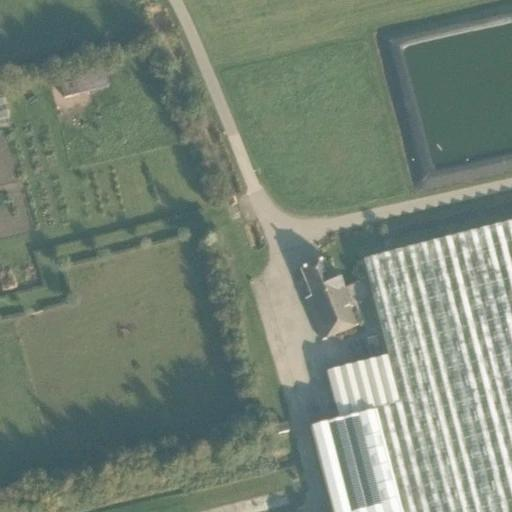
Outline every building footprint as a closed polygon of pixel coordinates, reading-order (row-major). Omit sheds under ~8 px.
[(64,100),(78,96),(74,82),(60,86),(64,100)] [(11,93),(0,95),(0,122),(17,119),(11,93)] [(337,423),(310,429),(331,511),(511,511),(511,224),(362,263),(387,359),(325,375),(337,421),(337,423)] [(329,276),(324,263),(299,273),(311,299),(305,302),(322,342),(355,328),(347,309),(350,308),(336,272),(329,276)] [(276,427),(278,436),(287,434),(285,425),(276,427)]
